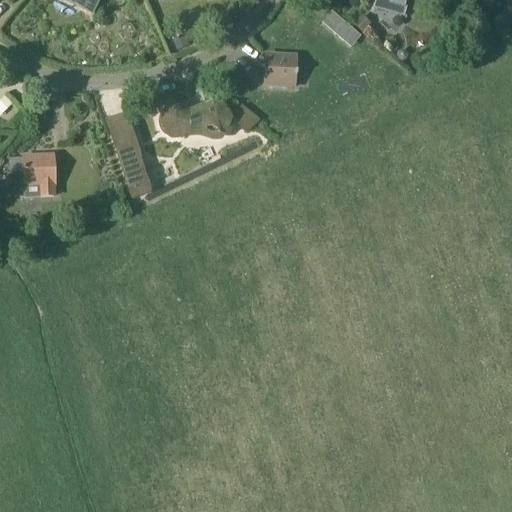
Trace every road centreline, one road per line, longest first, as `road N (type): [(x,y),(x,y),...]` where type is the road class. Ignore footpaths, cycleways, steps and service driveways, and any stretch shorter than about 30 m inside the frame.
road 1 (unclassified): [(268,0),(234,45),(167,77),(111,87),(50,77),(0,49)]
road 2 (track): [(96,511),(37,311),(0,254)]
